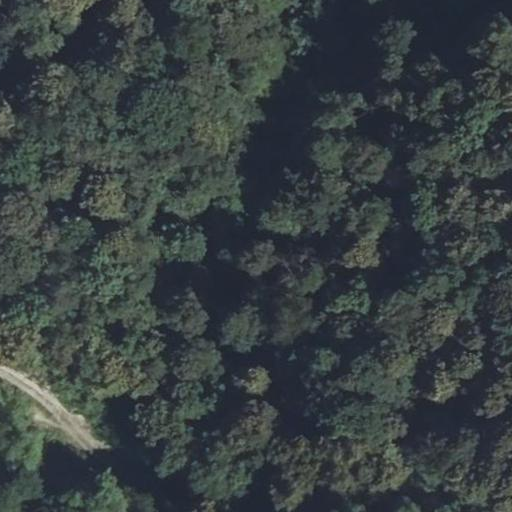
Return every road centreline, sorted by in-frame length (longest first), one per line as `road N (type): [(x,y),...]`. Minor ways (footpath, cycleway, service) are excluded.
road 1 (track): [(511,511),(316,511)]
road 2 (track): [(180,511),(140,492),(73,415)]
